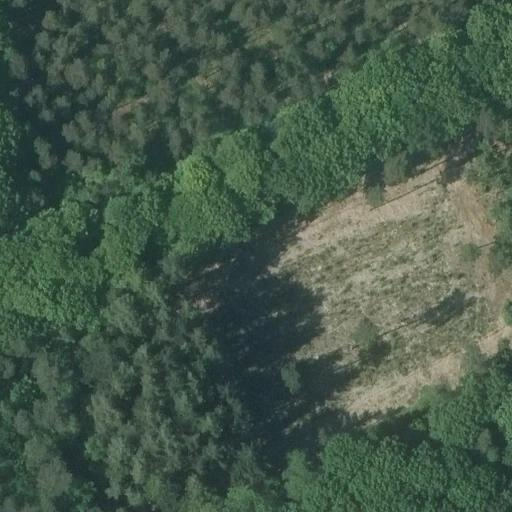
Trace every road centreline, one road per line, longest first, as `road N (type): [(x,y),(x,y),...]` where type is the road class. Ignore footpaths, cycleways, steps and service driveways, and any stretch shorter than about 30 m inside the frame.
road 1 (track): [(72,317),(511,105)]
road 2 (track): [(511,383),(242,511)]
road 3 (track): [(87,511),(72,317)]
